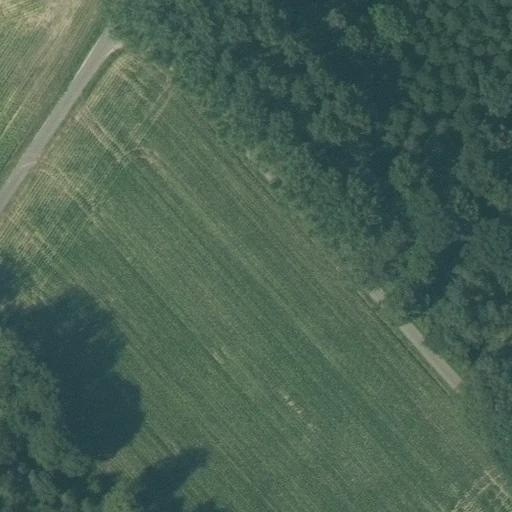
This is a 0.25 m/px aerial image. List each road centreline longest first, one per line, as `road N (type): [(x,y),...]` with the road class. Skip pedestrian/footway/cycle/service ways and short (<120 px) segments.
road 1 (unclassified): [(511,448),(127,19)]
road 2 (unclassified): [(0,207),(127,19)]
